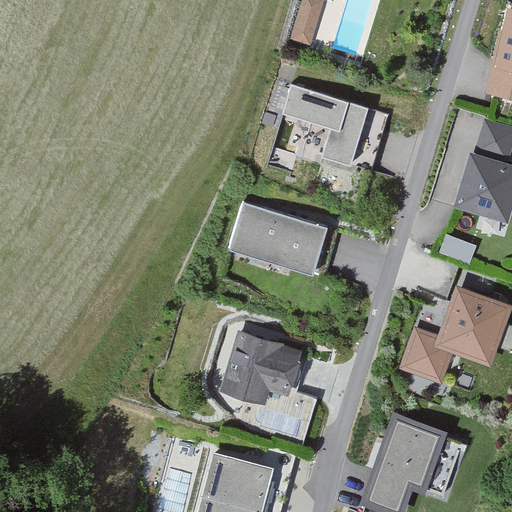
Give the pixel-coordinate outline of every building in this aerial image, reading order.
[(511,11),(493,92),(511,96),(511,11)] [(296,38),(311,43),(314,30),(300,26),(296,38)] [(321,155),(372,170),(389,113),(291,83),(282,112),(330,126),(321,155)] [(511,138),(511,128),(486,121),(477,150),(506,158),(511,138)] [(511,167),(473,156),(459,202),(505,216),(506,211),(511,205),(511,167)] [(229,248),(313,274),(328,225),(244,200),(229,248)] [(459,289),(441,340),(417,331),(406,364),(439,376),(450,344),(488,358),(506,306),(459,289)] [(269,384),(297,391),(308,356),(278,346),(279,344),(241,333),(225,387),(262,399),(266,386),(269,384)] [(463,439),(396,415),(365,500),(399,511),(410,482),(443,494),(463,439)] [(204,494),(259,508),(270,468),(214,453),(204,494)] [(258,511),(259,508),(204,494),(198,511),(258,511)]
